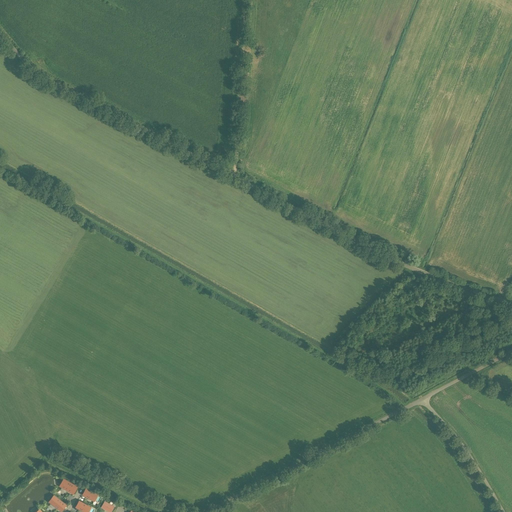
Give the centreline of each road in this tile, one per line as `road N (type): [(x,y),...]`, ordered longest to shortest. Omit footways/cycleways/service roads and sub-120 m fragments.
road 1 (unclassified): [(511,304),(393,257),(235,176),(43,74),(0,32)]
road 2 (unclassified): [(202,511),(422,399)]
road 3 (track): [(246,0),(235,176)]
road 4 (unclassified): [(503,511),(422,399)]
